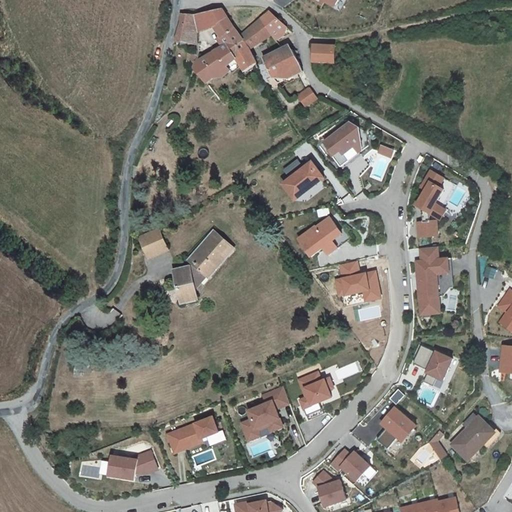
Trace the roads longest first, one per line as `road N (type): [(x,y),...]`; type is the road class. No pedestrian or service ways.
road 1 (residential): [(10,408),(33,396),(62,322),(108,287),(117,270),(132,156),(176,5)]
road 2 (residential): [(10,408),(50,476),(98,507),(281,474)]
road 3 (residential): [(281,474),(386,371),(399,322),(392,208)]
road 4 (residential): [(416,142),(484,185),(487,207),(472,252),(483,380)]
road 5 (track): [(511,10),(304,41)]
road 6 (residential): [(304,41),(317,85),(416,142)]
road 7 (residential): [(304,41),(269,5),(176,5)]
